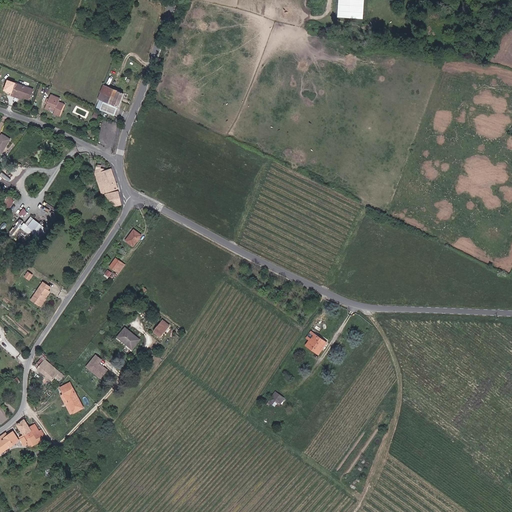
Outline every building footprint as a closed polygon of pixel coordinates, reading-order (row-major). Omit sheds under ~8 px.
[(339,0),(338,17),(364,19),(364,0),(339,0)] [(26,102),(33,106),(38,96),(20,88),(16,97),(26,101),(26,102)] [(125,107),(128,100),(114,94),(111,101),(125,107)] [(123,112),(125,107),(111,101),(107,99),(107,100),(105,99),(103,104),(105,105),(123,112)] [(57,119),(63,122),(68,110),(62,108),(63,104),(54,100),(48,114),(57,118),(57,119)] [(101,115),(118,122),(123,112),(105,105),(101,115)] [(0,153),(5,157),(13,143),(6,139),(5,138),(2,144),(0,142),(0,153)] [(121,195),(120,193),(113,176),(113,175),(105,178),(105,176),(103,176),(103,172),(99,171),(98,176),(98,181),(105,200),(121,195)] [(9,194),(2,202),(9,207),(16,200),(9,194)] [(109,206),(123,204),(121,197),(108,201),(109,206)] [(41,239),(48,229),(30,215),(25,222),(21,218),(10,233),(13,236),(21,225),(41,239)] [(128,244),(136,250),(144,239),(136,233),(128,244)] [(111,271),(121,278),(127,270),(117,263),(111,271)] [(25,276),(30,280),(34,274),(29,271),(25,276)] [(35,303),(39,295),(44,287),(43,286),(45,282),(38,278),(27,297),(35,303)] [(155,336),(158,339),(165,330),(163,327),(155,336)] [(158,339),(162,341),(169,333),(165,330),(158,339)] [(134,352),(141,344),(126,332),(119,341),(125,347),(126,346),(134,352)] [(319,356),(327,346),(319,341),(321,339),(312,333),(308,340),(311,342),(307,348),(319,356)] [(106,372),(99,367),(99,368),(97,367),(98,366),(97,365),(100,362),(94,357),(87,366),(88,367),(89,373),(99,381),(106,372)] [(64,380),(66,377),(47,361),(44,364),(42,363),(37,369),(55,383),(60,377),(64,380)] [(64,396),(74,414),(82,406),(71,385),(61,390),(64,396)] [(276,405),(278,407),(284,399),(275,393),(271,399),(277,403),(276,405)] [(71,417),(74,414),(64,396),(61,398),(71,417)] [(75,416),(85,411),(82,406),(74,414),(75,416)] [(38,427),(32,430),(27,421),(20,426),(25,437),(26,438),(34,433),(36,437),(38,440),(45,437),(43,433),(42,433),(38,427)] [(17,446),(21,443),(14,431),(0,441),(0,455),(2,458),(16,445),(17,446)] [(26,438),(27,442),(36,437),(34,433),(26,438)] [(31,444),(38,440),(36,437),(27,442),(25,443),(26,446),(30,445),(31,444)]
